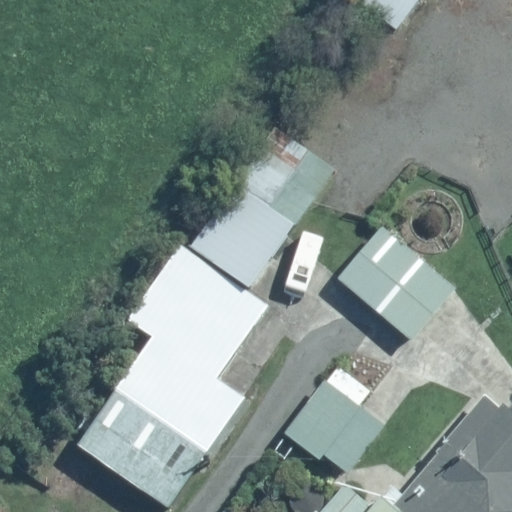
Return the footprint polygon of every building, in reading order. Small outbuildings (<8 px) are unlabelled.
[(388,35),(408,0),(367,0),(358,17),(388,35)] [(274,136),(71,449),(168,511),(177,511),(248,403),(220,376),(263,312),(240,281),(327,170),(274,136)] [(376,226),(331,284),(405,340),(449,282),(376,226)] [(367,394),(327,364),(275,439),(310,463),(316,456),(343,475),(379,424),(357,409),(367,394)] [(400,511),(511,511),(511,416),(496,399),(390,498),(400,511)]
